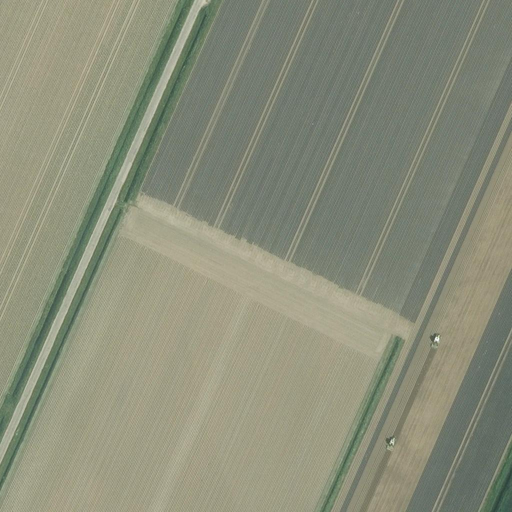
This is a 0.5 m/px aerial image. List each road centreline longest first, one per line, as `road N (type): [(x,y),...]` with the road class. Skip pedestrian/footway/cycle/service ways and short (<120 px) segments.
road 1 (unclassified): [(0,456),(199,0)]
road 2 (track): [(396,331),(317,511)]
